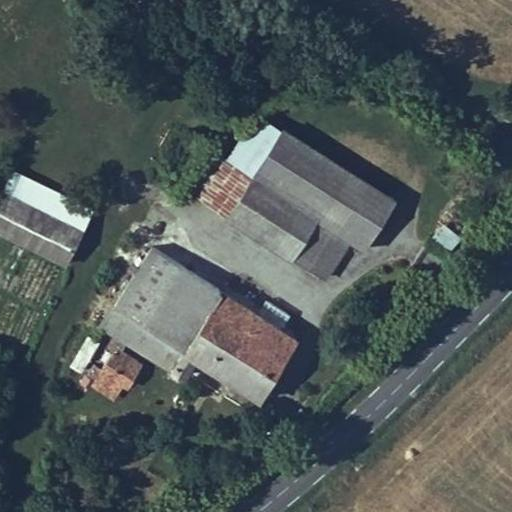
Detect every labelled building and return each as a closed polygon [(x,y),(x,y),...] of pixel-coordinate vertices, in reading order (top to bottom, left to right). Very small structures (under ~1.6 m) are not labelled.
[(256,169),(290,120),(259,103),(231,151),(256,169)] [(368,241),(402,189),(290,120),(256,169),(354,232),(368,241)] [(222,141),(192,191),(229,214),(256,169),(231,151),(222,141)] [(99,200),(15,159),(0,194),(0,224),(72,261),(99,200)] [(256,169),(229,214),(328,274),(354,232),(256,169)] [(429,239),(451,249),(459,230),(437,220),(429,239)] [(230,285),(157,239),(103,322),(178,373),(191,347),(230,285)] [(0,283),(6,285),(20,249),(1,241),(0,244),(0,283)] [(269,397),(305,333),(230,285),(191,347),(269,397)] [(119,340),(103,367),(132,385),(148,357),(119,340)]
